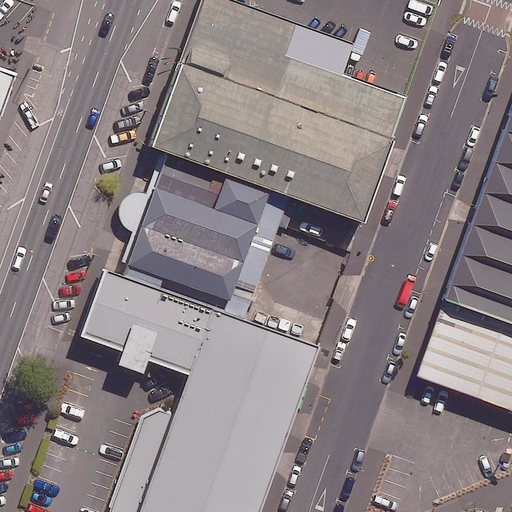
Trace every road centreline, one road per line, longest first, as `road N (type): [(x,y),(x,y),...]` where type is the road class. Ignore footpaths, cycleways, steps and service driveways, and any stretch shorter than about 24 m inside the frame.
road 1 (residential): [(492,0),(309,511)]
road 2 (trunk): [(0,347),(92,87)]
